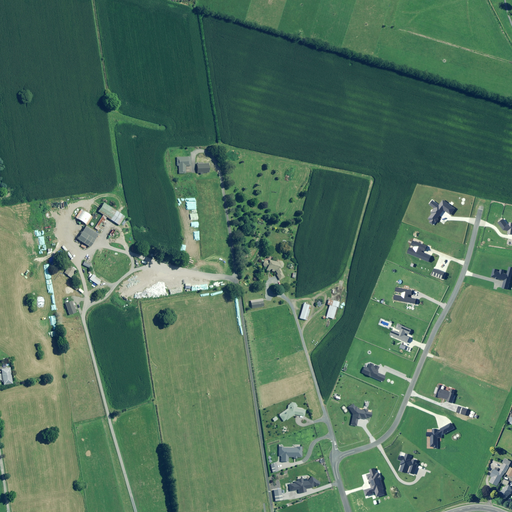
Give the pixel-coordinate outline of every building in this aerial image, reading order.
[(191,166),(191,157),(176,157),(177,166),(178,166),(179,174),(186,173),(185,166),(191,166)] [(208,173),(208,163),(197,164),(197,173),(200,173),(200,175),(202,175),(202,173),(208,173)] [(451,215),(455,209),(442,200),(438,205),(432,201),(429,205),(434,208),(431,213),(432,213),(427,220),(433,225),(438,219),(437,218),(443,210),(451,215)] [(103,215),(94,228),(98,231),(107,217),(119,225),(124,216),(103,203),(98,211),(103,215)] [(498,223),(503,230),(508,231),(508,234),(511,234),(511,222),(509,222),(508,226),(503,219),(498,223)] [(97,234),(85,226),(77,239),(82,242),(80,246),(85,250),(87,246),(89,247),(97,234)] [(409,247),(407,253),(429,261),(431,256),(421,252),(422,250),(425,251),(427,246),(412,240),(410,245),(414,246),(413,249),(409,247)] [(280,263),(269,260),(266,260),(264,260),(262,262),(262,265),(263,267),(266,269),(275,272),(278,278),(283,274),(278,267),(280,263)] [(76,270),(69,265),(64,273),(71,278),(76,270)] [(502,288),(507,289),(511,272),(511,267),(508,266),(506,274),(503,273),(504,270),(500,269),(499,272),(497,271),(498,270),(493,268),(491,276),(504,280),(502,288)] [(444,273),(434,269),(431,275),(442,279),(444,273)] [(97,278),(92,275),(89,279),(98,285),(100,282),(96,279),(97,278)] [(394,295),(393,300),(415,303),(416,299),(408,297),(408,294),(411,295),(412,290),(396,288),(395,291),(402,292),(401,296),(394,295)] [(303,319),(308,304),(303,302),(298,317),(303,319)] [(336,306),(329,304),(327,317),(334,318),(336,306)] [(392,330),(390,335),(407,342),(409,337),(404,335),(405,332),(409,334),(411,330),(397,324),(395,328),(400,330),(399,333),(392,330)] [(477,350),(474,341),(462,345),(463,349),(467,348),(468,353),(477,350)] [(475,364),(473,356),(468,357),(468,355),(463,356),(465,361),(466,360),(468,366),(475,364)] [(364,366),(362,372),(384,381),(386,376),(377,373),(379,367),(376,365),(375,367),(373,367),(374,365),(370,363),(368,368),(364,366)] [(12,384),(10,368),(1,369),(2,374),(0,374),(0,380),(3,380),(3,385),(12,384)] [(439,384),(434,396),(446,400),(446,401),(451,403),(456,390),(450,389),(449,392),(440,389),(442,385),(439,384)] [(290,408),(289,409),(280,415),(284,421),(287,419),(287,420),(295,414),(304,416),(305,410),(297,409),(297,405),(295,403),(292,402),(290,404),(290,408)] [(348,407),(353,414),(351,425),(357,426),(358,418),(366,419),(367,416),(371,417),(372,413),(368,412),(368,410),(364,409),(364,411),(358,410),(356,406),(355,407),(353,404),(348,407)] [(467,410),(458,406),(456,412),(465,415),(467,410)] [(441,430),(438,431),(437,431),(437,429),(432,429),(432,433),(426,432),(426,436),(431,436),(430,446),(434,446),(434,448),(437,448),(437,438),(441,438),(441,434),(441,433),(444,432),(445,434),(454,428),(451,423),(440,429),(441,430)] [(284,447),(279,447),(279,456),(281,456),(281,461),(289,461),(289,457),(302,457),(302,447),(297,447),(297,448),(284,448),(284,447)] [(404,458),(399,456),(398,460),(401,461),(400,464),(402,465),(400,471),(406,473),(409,465),(411,466),(408,472),(414,474),(418,461),(413,459),(412,461),(410,460),(412,456),(406,454),(404,458)] [(273,473),(279,471),(276,463),(271,465),(273,473)] [(509,466),(504,464),(499,472),(495,469),(491,476),(492,477),(490,482),(498,486),(505,472),(506,472),(509,466)] [(375,473),(374,468),(369,470),(370,474),(367,475),(369,484),(370,484),(371,488),(364,490),(365,496),(373,494),(372,492),(375,491),(376,497),(384,495),(383,489),(384,489),(380,475),(379,475),(378,472),(375,473)] [(295,483),(289,484),(290,491),(299,489),(299,493),(307,492),(306,488),(313,487),(315,484),(318,486),(321,482),(312,476),(309,481),(304,482),(303,478),(297,479),(298,481),(295,482),(295,483)] [(511,493),(511,492),(511,487),(510,485),(500,492),(505,499),(508,497),(511,493)] [(276,501),(283,500),(281,489),(274,490),(276,501)]
